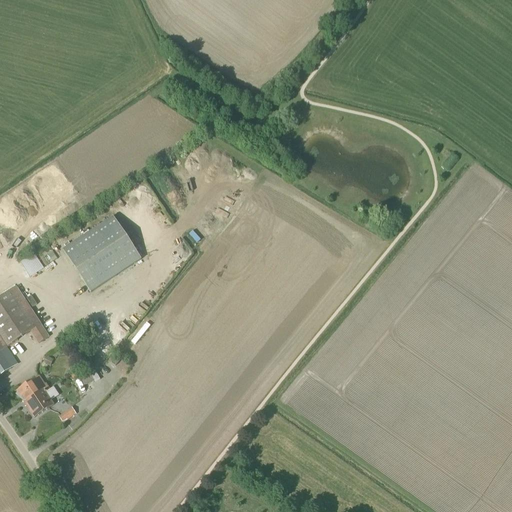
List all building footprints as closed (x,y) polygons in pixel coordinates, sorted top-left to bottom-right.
[(453,169),(462,159),(455,154),(446,163),(453,169)] [(66,248),(93,292),(145,260),(117,214),(71,242),(72,244),(66,248)] [(30,278),(42,270),(44,269),(34,254),(20,263),(30,278)] [(49,337),(41,325),(16,287),(0,298),(0,376),(18,365),(7,348),(30,333),(38,345),(49,337)] [(140,301),(138,306),(150,312),(153,307),(140,301)] [(117,342),(106,344),(108,352),(119,349),(117,342)] [(46,357),(43,363),(50,367),(53,360),(46,357)] [(15,372),(6,378),(8,382),(17,376),(15,372)] [(90,374),(80,380),(84,387),(94,382),(90,374)] [(23,402),(47,386),(46,384),(45,384),(39,376),(35,379),(36,379),(16,392),(23,402)] [(47,386),(23,402),(34,419),(54,406),(51,402),(55,399),(50,390),(47,386)] [(67,421),(76,415),(72,409),(68,411),(58,417),(62,423),(66,420),(67,421)]
